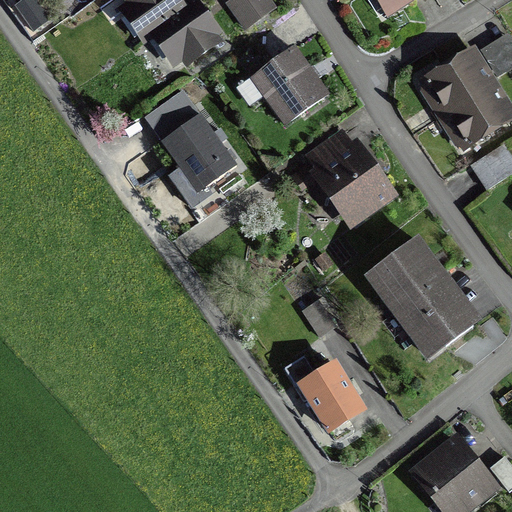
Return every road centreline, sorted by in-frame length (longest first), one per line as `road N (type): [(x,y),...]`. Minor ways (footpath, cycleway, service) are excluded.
road 1 (residential): [(0,8),(335,492)]
road 2 (residential): [(511,296),(389,128),(310,0)]
road 3 (residential): [(511,353),(335,492)]
